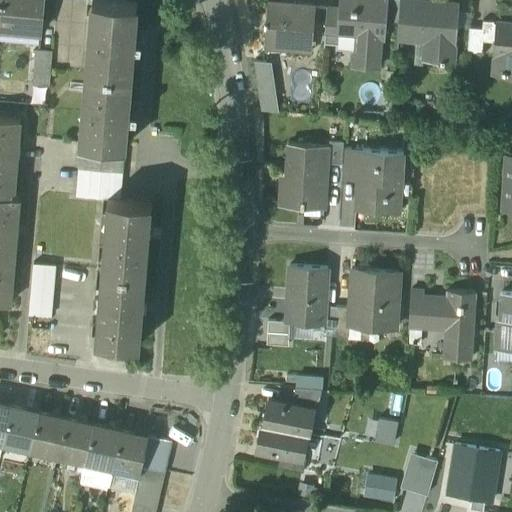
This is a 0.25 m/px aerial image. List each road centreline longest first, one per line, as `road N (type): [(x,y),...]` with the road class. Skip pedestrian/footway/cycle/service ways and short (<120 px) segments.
road 1 (residential): [(239,235),(217,0)]
road 2 (residential): [(239,235),(473,247)]
road 3 (residential): [(227,403),(0,366)]
road 4 (residential): [(227,403),(239,235)]
